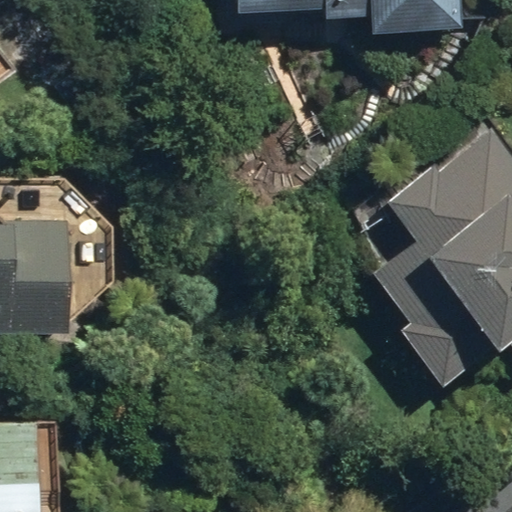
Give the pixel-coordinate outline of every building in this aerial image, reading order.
[(385,16),(469,16),(469,0),(337,0),(337,2),(385,1),(385,16)] [(411,315),(454,372),(511,328),(511,135),(500,120),(455,155),(450,149),(401,186),(430,224),(385,257),(422,307),(411,315)] [(0,331),(69,332),(70,221),(0,221),(0,331)] [(0,511),(41,511),(38,421),(0,422),(0,511)] [(511,511),(511,501),(495,511),(511,511)]
